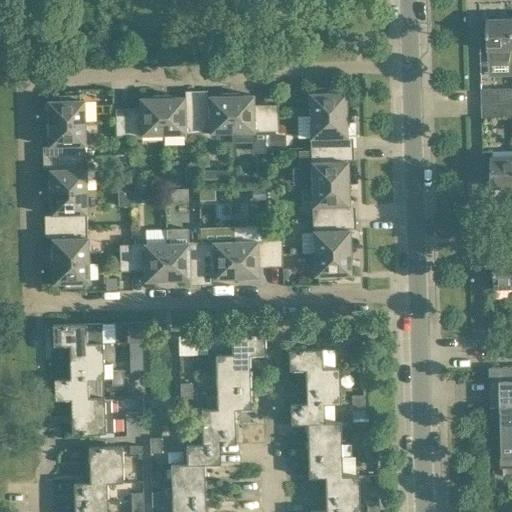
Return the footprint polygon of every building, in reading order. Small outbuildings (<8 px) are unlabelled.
[(511,32),(511,18),(488,19),(489,63),(511,62),(511,32)] [(331,87),(313,88),(313,93),(309,93),(310,115),(348,114),(348,105),(346,105),(345,92),(331,92),(331,87)] [(511,102),(511,88),(481,89),(482,103),(511,102)] [(232,132),(231,93),(222,94),(222,96),(208,96),(209,106),(197,107),(198,133),(232,132)] [(265,130),(264,104),(254,105),(253,95),(240,95),(240,93),(231,93),(232,132),(232,142),(252,141),(251,131),(265,130)] [(46,114),(46,123),(85,122),(84,100),(80,100),(80,95),(62,95),(62,100),(48,101),(48,114),(46,114)] [(163,134),(162,95),(153,96),(153,98),(140,98),(140,108),(128,109),(129,135),(163,134)] [(198,133),(197,107),(185,107),(185,97),(171,97),(171,95),(162,95),(163,134),(198,133)] [(511,102),(482,103),(482,118),(511,117),(511,102)] [(278,104),(264,104),(265,130),(279,130),(279,124),(278,104)] [(129,135),(128,109),(116,109),(117,135),(129,135)] [(348,123),(348,114),(310,115),(311,150),(337,149),(337,137),(347,136),(346,123),(348,123)] [(86,157),(85,122),(46,123),(46,132),(49,132),(49,146),(59,145),(59,157),(86,157)] [(348,174),(347,161),(337,161),(337,149),(311,150),(311,167),(292,168),(293,184),(312,183),(312,184),(350,183),(350,174),(348,174)] [(511,185),(511,155),(493,156),(492,149),(483,150),(484,174),(492,174),(492,186),(511,185)] [(87,191),(86,157),(59,157),(60,170),(50,170),(50,183),(48,183),(48,192),(87,191)] [(350,192),(350,183),(312,184),(313,218),(339,218),(339,206),(349,205),(348,192),(350,192)] [(217,187),(200,188),(201,204),(218,204),(217,187)] [(118,205),(130,205),(130,202),(130,189),(117,189),(118,205)] [(88,225),(87,191),(48,192),(49,201),(51,201),(51,214),(61,214),(61,226),(88,225)] [(340,230),(339,218),(313,218),(314,253),(352,251),(352,242),(350,242),(350,229),(340,230)] [(89,260),(88,225),(61,226),(62,238),(52,238),(52,252),(50,252),(50,261),(89,260)] [(202,268),(201,242),(187,243),(187,229),(167,229),(167,243),(168,282),(177,281),(177,279),(190,279),(190,269),(202,268)] [(271,266),(270,240),(235,241),(236,279),(245,279),(245,277),(259,277),(258,267),(271,266)] [(283,266),(282,246),(282,240),(270,240),(271,266),(283,266)] [(236,279),(235,241),(201,242),(202,268),(214,268),(214,278),(227,278),(227,280),(236,279)] [(168,282),(167,243),(132,244),(133,271),(145,270),(145,280),(159,280),(159,282),(168,282)] [(133,271),(132,244),(120,245),(120,251),(121,271),(133,271)] [(353,261),(352,251),(314,253),(314,255),(314,275),(318,275),(319,280),(337,279),(336,274),(351,274),(351,261),(353,261)] [(511,286),(511,256),(494,257),(495,287),(511,286)] [(90,282),(89,260),(50,261),(51,270),(53,270),(53,283),(67,283),(68,288),(86,287),(86,282),(90,282)] [(506,320),(488,321),(489,331),(506,330),(506,320)] [(142,322),(131,323),(132,343),(142,343),(142,337),(142,322)] [(87,359),(86,343),(88,343),(103,343),(102,324),(53,325),(54,345),(60,345),(61,356),(67,359),(70,359),(70,360),(87,359)] [(265,333),(232,334),(233,354),(234,354),(234,371),(250,370),(250,354),(266,354),(265,333)] [(192,335),(178,336),(179,355),(193,354),(192,335)] [(511,339),(499,340),(500,358),(511,357),(511,339)] [(103,364),(103,343),(88,343),(86,343),(87,359),(70,360),(71,379),(88,379),(101,379),(113,378),(113,371),(112,364),(103,364)] [(363,363),(363,354),(363,347),(351,347),(352,363),(363,363)] [(323,367),(322,348),(289,349),(290,369),(305,369),(306,384),(322,383),(322,367),(323,367)] [(251,389),(250,370),(234,371),(234,354),(233,354),(217,355),(218,390),(251,389)] [(143,357),(133,358),(133,373),(143,372),(143,357)] [(339,367),(323,367),(322,367),(322,383),(306,384),(307,403),(324,402),(324,403),(340,403),(339,367)] [(511,367),(490,368),(490,381),(500,381),(501,407),(502,420),(502,432),(503,456),(504,467),(504,456),(511,456),(511,367)] [(101,397),(101,379),(88,379),(71,379),(55,379),(55,399),(72,399),(72,414),(89,413),(88,397),(89,397),(101,397)] [(251,408),(251,389),(218,390),(219,408),(220,424),(235,423),(235,408),(251,408)] [(104,397),(101,397),(89,397),(88,397),(89,413),(72,414),(73,434),(114,432),(113,419),(105,419),(105,411),(111,411),(111,404),(110,399),(104,399),(104,397)] [(325,422),(324,403),(324,402),(307,403),(291,403),(291,423),(307,423),(308,438),(325,437),(324,422),(325,422)] [(236,443),(235,423),(220,424),(219,408),(202,409),(204,444),(220,444),(236,443)] [(138,435),(138,421),(124,422),(125,435),(138,435)] [(340,421),(325,422),(324,422),(325,437),(308,438),(308,457),(341,457),(340,421)] [(221,463),(220,444),(204,444),(187,444),(188,464),(189,479),(205,478),(205,463),(221,463)] [(124,482),(122,447),(89,448),(90,468),(107,467),(107,483),(108,483),(124,482)] [(343,493),(342,475),(341,457),(308,457),(309,477),(325,477),(326,494),(343,493)] [(206,498),(205,478),(189,479),(188,464),(172,464),(173,499),(206,498)] [(109,502),(108,483),(107,483),(107,467),(90,468),(90,483),(74,483),(75,503),(109,502)] [(358,475),(342,475),(343,493),(326,494),(326,511),(343,510),(343,511),(359,510),(358,475)] [(206,511),(206,498),(173,499),(173,511),(206,511)] [(143,511),(144,508),(144,500),(131,501),(131,511),(143,511)] [(109,511),(109,502),(75,503),(75,511),(109,511)]
